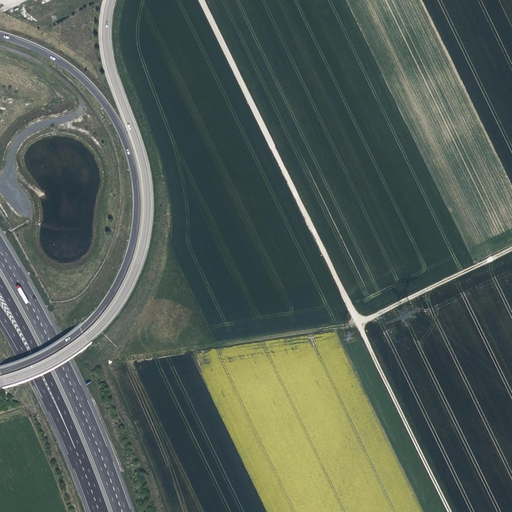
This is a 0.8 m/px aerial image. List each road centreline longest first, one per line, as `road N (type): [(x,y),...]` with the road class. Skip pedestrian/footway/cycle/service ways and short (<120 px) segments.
road 1 (track): [(201,0),(449,511)]
road 2 (motorway): [(0,372),(49,353),(97,313),(130,253),(138,190),(107,105),(58,60),(0,34)]
road 3 (tertiary): [(0,382),(88,337),(139,253),(146,185),(106,57),(109,0)]
road 4 (motorway): [(123,511),(70,379),(0,253)]
road 5 (motorway): [(0,280),(76,449)]
road 6 (track): [(357,324),(511,248)]
road 7 (motorway): [(0,310),(76,449)]
